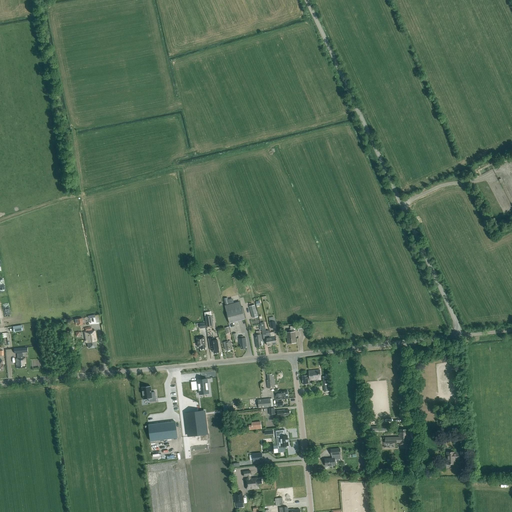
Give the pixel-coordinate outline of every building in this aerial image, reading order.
[(245,319),(241,302),(225,306),(230,323),(245,319)] [(258,317),(255,305),(250,307),(253,318),(258,317)] [(96,324),(95,315),(87,316),(89,325),(96,324)] [(213,326),(212,316),(205,317),(207,327),(213,326)] [(268,346),(273,345),(271,338),(270,333),(269,333),(269,331),(268,331),(266,332),(266,329),(265,330),(264,327),(261,327),(263,336),(263,335),(266,335),(267,339),(266,339),(268,346)] [(97,342),(95,331),(91,332),(91,331),(91,328),(84,329),(85,332),(84,332),(85,341),(84,341),(84,343),(85,343),(86,343),(88,343),(88,348),(96,347),(96,342),(97,342)] [(206,347),(204,337),(196,338),(197,347),(201,347),(201,350),(205,349),(205,348),(206,347)] [(213,338),(209,339),(210,350),(211,350),(213,350),(214,353),(219,352),(219,349),(217,340),(213,341),(213,338)] [(17,359),(16,360),(17,369),(26,368),(25,358),(23,358),(22,354),(17,354),(17,359)] [(317,380),(320,379),(320,375),(320,374),(319,370),(309,371),(309,375),(302,376),(303,385),(308,384),(308,380),(309,380),(310,380),(313,380),(313,379),(317,379),(317,380)] [(207,379),(198,380),(198,383),(197,384),(197,387),(192,388),(192,390),(197,389),(197,388),(199,388),(200,394),(208,393),(207,379)] [(150,386),(141,387),(143,400),(148,399),(149,402),(155,401),(154,393),(151,393),(150,386)] [(287,391),(280,392),(276,392),(277,406),(283,405),(283,401),(278,402),(278,399),(288,398),(287,391)] [(271,407),(270,399),(258,400),(259,408),(271,407)] [(285,415),(289,415),(289,410),(284,411),(284,410),(277,411),(274,411),(274,408),(269,409),(269,415),(274,414),(277,414),(277,417),(285,416),(285,415)] [(186,413),(189,436),(207,434),(205,411),(186,413)] [(262,429),(261,421),(252,422),(252,425),(249,425),(249,430),(262,429)] [(176,422),(149,425),(150,441),(177,438),(176,422)] [(288,439),(287,436),(285,436),(285,430),(284,430),(276,431),(277,431),(277,437),(276,437),(278,449),(288,448),(287,446),(288,446),(288,442),(288,439)] [(408,444),(408,439),(407,439),(407,430),(400,430),(400,435),(399,435),(399,438),(385,439),(385,443),(399,443),(399,444),(399,445),(409,445),(409,444),(408,444)] [(335,465),(334,460),(340,459),(340,454),(340,449),(331,450),(331,455),(332,455),(332,458),(325,459),(326,466),(335,465)] [(253,462),(262,461),(262,453),(252,454),(253,462)] [(454,453),(446,453),(446,460),(447,460),(447,465),(454,464),(454,460),(460,460),(460,453),(454,453)] [(249,488),(251,489),(258,488),(258,484),(262,483),(262,478),(257,479),(257,478),(254,478),(254,479),(252,479),(251,479),(250,476),(251,476),(251,471),(243,472),(244,477),(247,476),(248,479),(246,479),(246,486),(249,486),(249,488)] [(242,492),(235,493),(236,504),(243,503),(242,492)]
